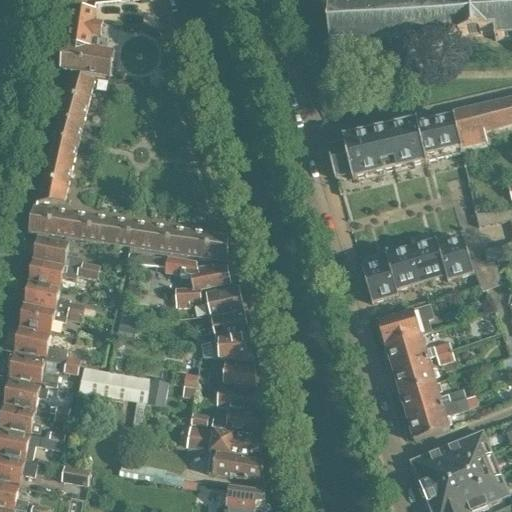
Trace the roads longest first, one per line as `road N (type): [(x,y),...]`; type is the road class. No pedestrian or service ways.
road 1 (residential): [(279,511),(249,294),(161,0)]
road 2 (residential): [(390,459),(247,0)]
road 3 (residential): [(0,212),(45,0)]
road 4 (residential): [(390,459),(511,410)]
